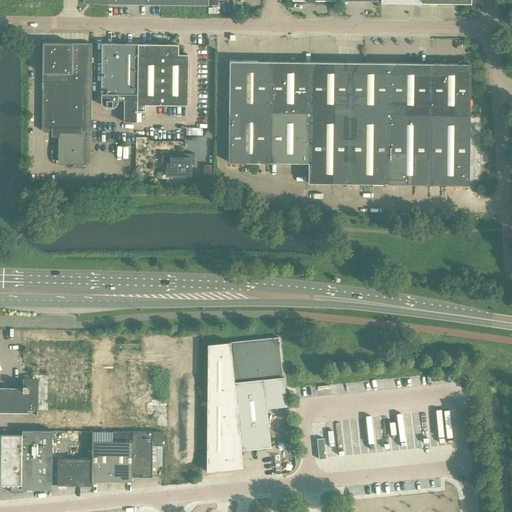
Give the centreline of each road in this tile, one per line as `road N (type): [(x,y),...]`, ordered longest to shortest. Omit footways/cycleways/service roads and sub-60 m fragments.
road 1 (secondary): [(511,323),(323,299),(0,288)]
road 2 (unclassified): [(469,511),(466,469),(169,496)]
road 3 (unclassified): [(272,26),(0,23)]
road 4 (unknown): [(0,423),(88,421),(99,410),(109,364),(180,359)]
road 5 (unclassified): [(491,28),(272,26)]
road 6 (unclassified): [(511,268),(496,91)]
road 7 (unclassified): [(169,496),(33,511)]
